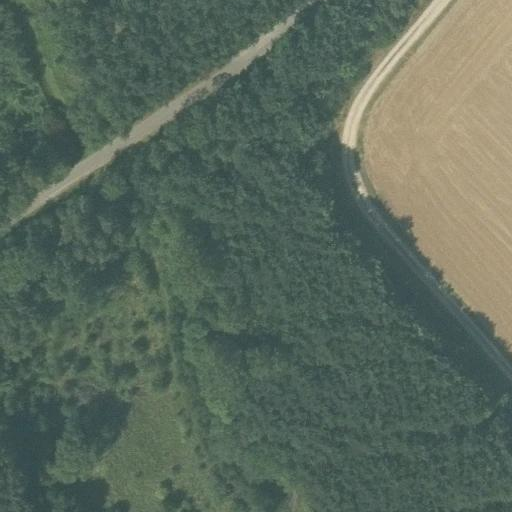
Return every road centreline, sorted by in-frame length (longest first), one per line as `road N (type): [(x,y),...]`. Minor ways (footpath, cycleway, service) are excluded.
road 1 (track): [(511,373),(372,212),(351,145),(355,112),(444,0)]
road 2 (track): [(316,0),(0,248)]
